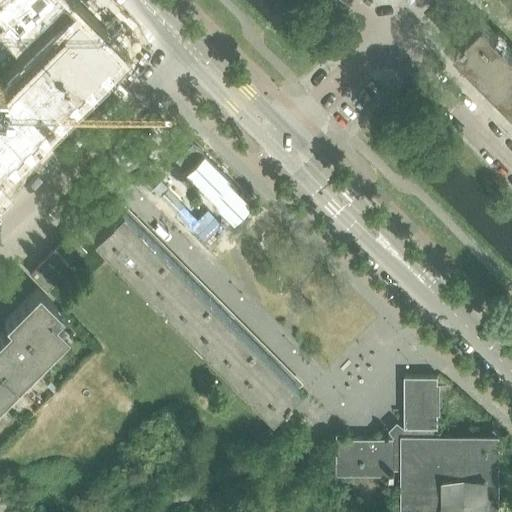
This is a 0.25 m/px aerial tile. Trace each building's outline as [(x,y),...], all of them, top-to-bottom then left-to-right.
[(0,16),(0,74),(63,12),(50,0),(29,0),(7,23),(0,16)] [(0,0),(0,16),(7,23),(29,0),(0,0)] [(0,156),(110,47),(111,46),(70,5),(69,6),(63,12),(0,74),(0,156)] [(511,99),(511,49),(508,46),(482,20),(456,46),(510,101),(511,99)] [(114,255),(141,227),(118,204),(105,218),(91,232),(114,255)] [(182,268),(145,230),(141,227),(114,255),(157,298),(185,271),(182,268)] [(85,249),(68,232),(58,243),(63,248),(75,259),(85,249)] [(75,259),(63,248),(58,243),(48,252),(65,269),(75,259)] [(65,269),(48,252),(38,262),(55,279),(65,269)] [(55,279),(38,262),(28,272),(45,289),(55,279)] [(229,316),(189,275),(185,271),(157,298),(202,343),(229,316)] [(49,314),(56,306),(37,287),(4,320),(8,324),(0,332),(0,366),(15,382),(37,361),(66,331),(49,314)] [(277,363),(270,356),(229,316),(202,343),(268,410),(281,398),(282,399),(284,397),(283,396),(298,382),(278,362),(277,363)] [(0,397),(15,382),(0,366),(0,397)] [(498,511),(499,436),(434,436),(434,426),(437,426),(438,375),(404,374),(404,426),(394,436),(343,436),(343,432),(336,432),(336,436),(336,459),(338,459),(338,465),(343,465),(343,469),(390,469),(390,471),(395,471),(395,469),(405,469),(404,511),(498,511)]
